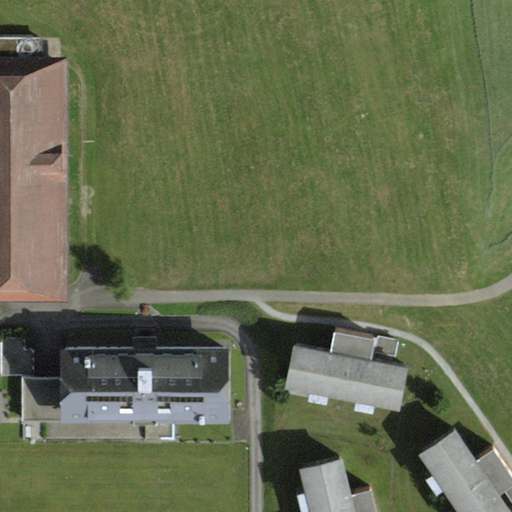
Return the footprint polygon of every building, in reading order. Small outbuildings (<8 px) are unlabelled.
[(0,46),(0,57),(15,58),(15,47),(0,46)] [(61,61),(0,61),(0,290),(61,291),(61,61)] [(295,342),(287,379),(397,401),(405,364),(369,356),(373,335),(335,327),(331,349),(295,342)] [(396,339),(379,336),(376,349),(393,353),(396,339)] [(24,375),(25,375),(25,337),(1,337),(1,375),(24,375)] [(205,411),(225,410),(225,346),(156,347),(156,338),(133,338),(133,347),(66,347),(66,375),(25,375),(24,375),(24,418),(67,418),(67,411),(199,411),(199,414),(206,414),(205,411)] [(454,427),(422,448),(464,511),(511,511),(496,489),(511,478),(511,473),(492,445),(474,457),(454,427)] [(302,464),(313,511),(376,511),(370,485),(348,491),(339,455),(302,464)]
